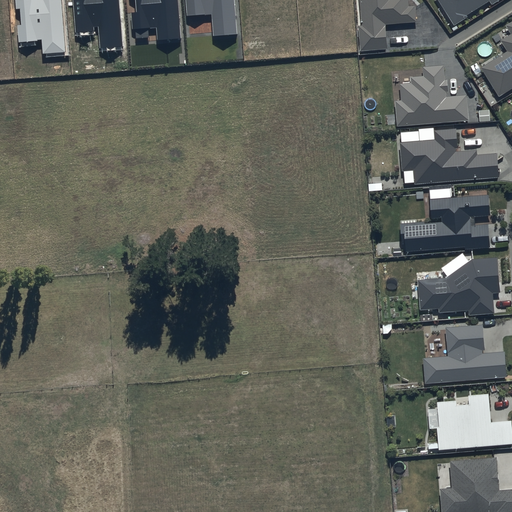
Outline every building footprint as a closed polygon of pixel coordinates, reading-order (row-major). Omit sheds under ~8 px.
[(66,52),(62,0),(14,0),(16,9),(20,9),(21,25),(17,26),(19,42),(41,41),(42,54),(66,52)] [(122,47),(118,0),(73,0),(76,32),(94,31),(94,27),(98,26),(99,49),(122,47)] [(180,38),(177,0),(135,0),(136,13),(131,13),(132,29),(157,27),(158,39),(180,38)] [(238,34),(235,0),(185,0),(187,16),(211,14),(213,36),(238,34)] [(361,0),(363,28),(360,28),(362,53),(389,51),(387,26),(418,24),(416,7),(411,7),(410,0),(361,0)] [(437,0),(455,27),(468,19),(467,17),(491,2),(493,7),(504,0),(437,0)] [(511,24),(507,27),(511,35),(511,36),(502,43),(509,54),(482,70),(500,99),(511,91),(511,24)] [(443,62),(419,63),(420,74),(405,74),(406,84),(396,85),(397,102),(391,102),(392,125),(470,120),(468,92),(444,94),(443,62)] [(458,131),(436,133),(437,142),(400,145),(403,173),(414,172),(415,187),(501,179),(499,155),(479,157),(479,152),(457,154),(457,151),(459,151),(458,131)] [(454,191),(433,193),(435,219),(444,218),(445,226),(426,227),(426,224),(402,226),(403,246),(407,246),(407,254),(466,250),(466,252),(492,250),(490,226),(477,227),(477,220),(492,219),(490,197),(455,200),(454,191)] [(448,280),(419,282),(421,313),(440,312),(440,315),(470,313),(470,317),(495,315),(494,296),(501,295),(499,260),(474,262),(448,280)] [(484,327),(447,330),(449,359),(425,361),(427,386),(509,379),(507,354),(484,356),(484,353),(486,353),(484,327)] [(457,402),(439,404),(439,408),(429,409),(430,429),(437,429),(439,450),(511,444),(511,421),(492,422),(490,396),(471,397),(471,406),(458,407),(457,402)] [(498,460),(452,464),(454,490),(441,491),(442,511),(511,511),(511,491),(500,493),(498,460)]
